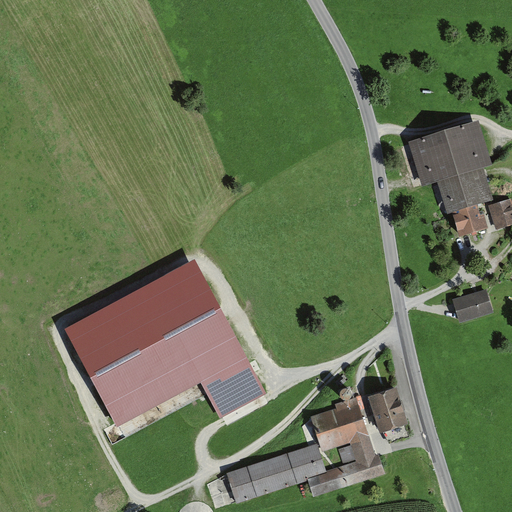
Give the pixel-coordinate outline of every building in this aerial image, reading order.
[(483,123),(417,144),(430,184),(440,181),(451,216),(459,214),(467,239),(488,232),(480,207),(497,201),(489,174),(498,171),(483,123)] [(511,200),(493,206),(499,230),(511,226),(511,200)] [(221,420),(267,396),(195,262),(65,331),(117,429),(202,384),(221,420)] [(453,302),(460,326),(494,316),(487,292),(453,302)] [(404,388),(376,396),(385,431),(413,423),(404,388)] [(318,444),(232,471),(241,498),(313,475),(320,496),(392,473),(386,454),(380,456),(361,396),(337,403),(338,407),(316,414),(327,449),(353,441),(355,448),(341,452),(345,466),(326,472),(318,444)]
